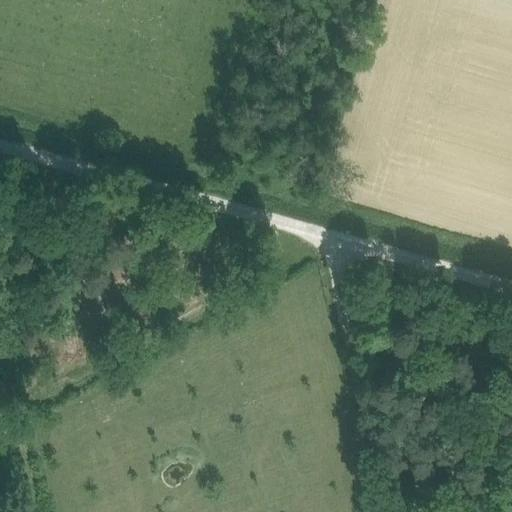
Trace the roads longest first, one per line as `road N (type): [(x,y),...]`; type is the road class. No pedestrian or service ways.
road 1 (track): [(392,511),(343,318),(341,240),(0,421)]
road 2 (unclassified): [(511,290),(0,146)]
